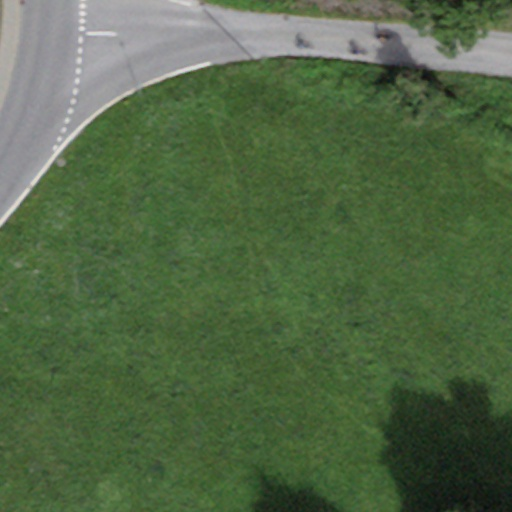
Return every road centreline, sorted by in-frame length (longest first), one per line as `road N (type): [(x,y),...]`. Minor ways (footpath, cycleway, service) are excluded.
road 1 (unclassified): [(53,34),(348,41),(511,58)]
road 2 (tertiary): [(53,34),(31,128),(0,174)]
